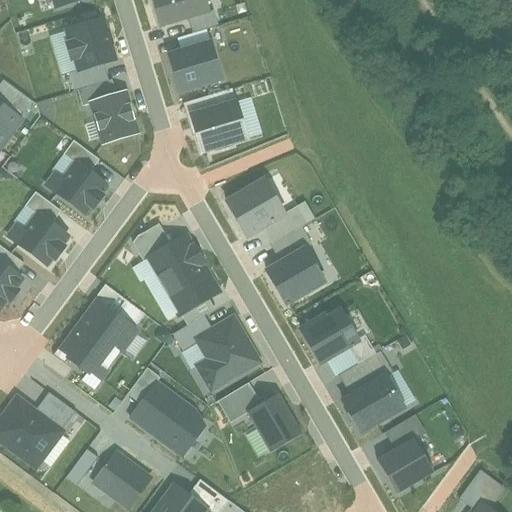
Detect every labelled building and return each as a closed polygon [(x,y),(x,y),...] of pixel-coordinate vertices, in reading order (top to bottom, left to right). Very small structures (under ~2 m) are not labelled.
[(150,0),(159,28),(188,20),(209,14),(204,0),(150,0)] [(209,14),(188,20),(192,35),(205,31),(218,28),(213,13),(209,14)] [(116,62),(104,22),(64,33),(76,71),(76,73),(103,66),(116,62)] [(209,44),(205,31),(192,35),(175,40),(179,53),(209,44)] [(167,57),(177,91),(219,78),(209,44),(179,53),(167,57)] [(107,81),(103,66),(76,73),(76,71),(68,73),(73,92),(76,90),(107,81)] [(112,80),(107,81),(76,90),(82,108),(87,107),(87,105),(116,97),(112,80)] [(195,115),(236,103),(232,90),(191,102),(195,115)] [(87,107),(98,145),(139,133),(127,94),(116,97),(87,105),(87,107)] [(195,115),(190,117),(201,153),(247,140),(236,103),(195,115)] [(0,108),(0,147),(19,122),(0,108)] [(57,179),(45,195),(83,223),(89,215),(95,219),(106,205),(101,201),(109,189),(88,173),(95,164),(73,147),(64,159),(75,168),(63,184),(57,179)] [(266,180),(225,202),(246,239),(262,231),(286,217),(284,213),(266,180)] [(18,230),(6,246),(43,274),(50,265),(56,270),(67,255),(61,251),(70,240),(48,224),(56,214),(34,198),(24,210),(36,219),(24,234),(18,230)] [(286,217),(262,231),(270,245),(300,228),(313,220),(303,203),(284,213),(286,217)] [(146,259),(170,246),(159,226),(139,237),(133,244),(143,261),(146,259)] [(300,228),(270,245),(280,263),(305,249),(311,246),(300,228)] [(208,300),(220,293),(188,236),(170,246),(146,259),(179,316),(181,315),(208,300)] [(280,263),(264,272),(283,305),(324,282),(305,249),(280,263)] [(0,251),(0,316),(23,285),(15,279),(22,268),(0,251)] [(187,326),(204,317),(214,311),(208,300),(181,315),(187,326)] [(142,333),(101,303),(80,331),(76,328),(55,357),(100,390),(142,333)] [(323,315),(298,330),(319,366),(349,349),(359,343),(341,313),(327,321),(323,315)] [(195,340),(212,331),(204,317),(187,326),(171,335),(181,353),(197,344),(195,340)] [(261,364),(234,318),(212,331),(195,340),(197,344),(207,362),(195,369),(210,394),(261,364)] [(365,339),(359,343),(349,349),(358,365),(375,355),(365,339)] [(375,355),(358,365),(338,376),(349,395),(385,374),(390,371),(380,352),(375,355)] [(339,400),(360,436),(405,410),(385,374),(349,395),(339,400)] [(157,381),(127,419),(181,461),(211,423),(157,381)] [(246,415),(266,404),(263,398),(258,401),(248,385),(216,403),(229,425),(246,415)] [(15,400),(0,420),(0,450),(36,477),(66,436),(64,435),(76,417),(49,397),(36,415),(15,400)] [(246,415),(268,454),(301,436),(279,397),(266,404),(246,415)] [(385,434),(395,451),(414,440),(425,434),(415,417),(385,434)] [(433,473),(414,440),(395,451),(377,461),(397,495),(433,473)] [(126,511),(151,481),(114,452),(89,482),(126,511)] [(480,504),(489,511),(504,491),(479,472),(459,500),(475,511),(480,504)] [(174,485),(152,511),(207,511),(208,511),(174,485)] [(240,511),(228,502),(220,511),(240,511)]
